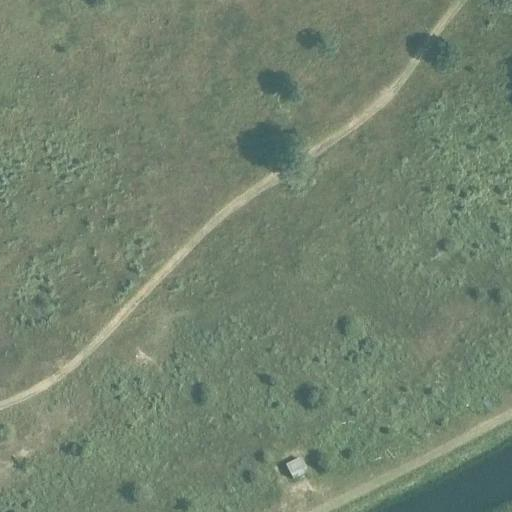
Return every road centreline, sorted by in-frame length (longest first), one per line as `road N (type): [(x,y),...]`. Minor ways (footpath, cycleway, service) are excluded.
road 1 (track): [(0,404),(72,364),(207,227),(358,120),(462,0)]
road 2 (track): [(305,511),(511,414)]
